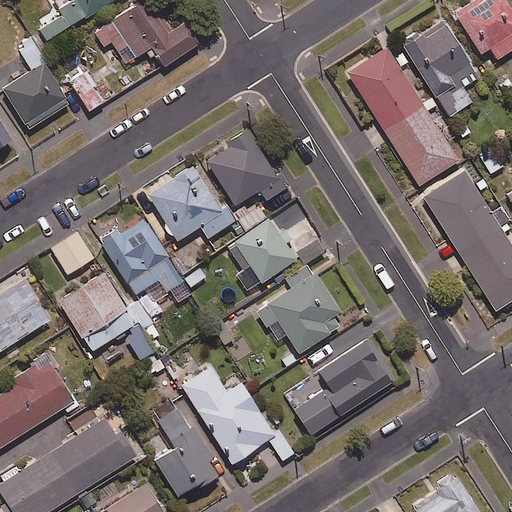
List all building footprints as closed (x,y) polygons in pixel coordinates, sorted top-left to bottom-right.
[(111,0),(75,0),(78,5),(40,28),(47,40),(111,0)] [(171,29),(151,0),(139,0),(93,31),(104,47),(113,41),(127,62),(152,45),(165,65),(199,42),(184,21),(171,29)] [(511,47),(511,10),(505,0),(472,0),(454,11),(480,52),(489,47),(496,58),(511,47)] [(479,76),(443,19),(403,44),(448,116),(472,101),(463,86),(479,76)] [(68,103),(30,38),(18,45),(32,70),(4,87),(28,127),(68,103)] [(458,160),(387,47),(347,72),(418,185),(458,160)] [(102,102),(80,64),(66,72),(87,110),(102,102)] [(0,144),(11,138),(0,119),(0,144)] [(284,187),(244,125),(222,140),(227,147),(205,161),(234,204),(256,190),(264,201),(284,187)] [(503,166),(494,146),(480,153),(488,172),(503,166)] [(220,208),(193,164),(148,191),(177,239),(200,225),(207,237),(236,219),(227,204),(220,208)] [(511,299),(511,245),(465,169),(424,194),(495,309),(511,299)] [(275,229),(267,218),(226,246),(242,269),(236,273),(249,290),(295,258),(285,243),(292,238),(282,224),(275,229)] [(182,280),(145,219),(104,245),(134,293),(158,279),(166,291),(182,280)] [(93,257),(77,231),(50,248),(66,274),(93,257)] [(324,251),(318,239),(297,251),(303,262),(324,251)] [(340,309),(307,263),(288,276),(293,284),(256,309),(277,339),(285,333),(299,353),(339,325),(332,315),(340,309)] [(126,308),(102,271),(58,300),(91,351),(121,331),(139,359),(154,349),(149,340),(159,333),(146,313),(158,305),(150,292),(126,308)] [(23,278),(0,292),(0,349),(49,319),(23,278)] [(394,380),(362,329),(308,363),(317,376),(287,395),(311,432),(394,380)] [(0,446),(73,399),(45,356),(11,378),(15,383),(0,392),(0,446)] [(210,365),(180,384),(230,463),(268,439),(275,435),(273,432),(241,381),(226,390),(210,365)] [(190,428),(171,400),(151,414),(173,447),(154,460),(178,495),(220,467),(192,426),(190,428)] [(114,434),(104,418),(0,483),(0,495),(10,511),(45,511),(136,455),(120,430),(114,434)] [(275,435),(268,439),(282,460),(294,452),(279,428),(273,432),(275,435)] [(479,511),(457,476),(412,506),(415,511),(479,511)] [(162,511),(144,482),(97,511),(162,511)]
